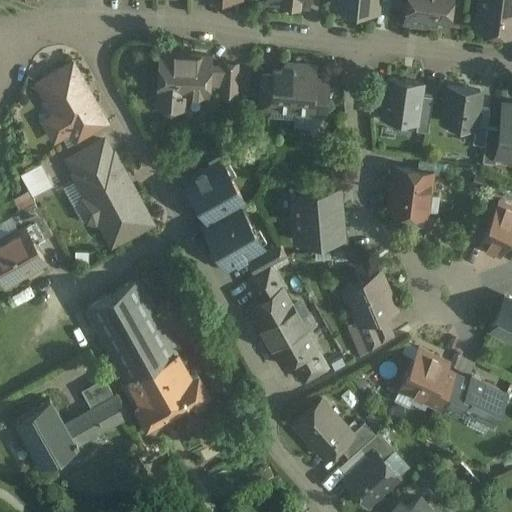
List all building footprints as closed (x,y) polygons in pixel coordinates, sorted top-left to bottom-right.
[(377,0),(334,0),(334,2),(337,6),(376,10),(377,0)] [(407,0),(405,19),(447,24),(449,0),(407,0)] [(511,0),(479,0),(479,11),(473,15),(472,23),(476,28),(511,32),(511,0)] [(209,56),(193,55),(190,58),(182,58),(180,55),(161,53),(157,105),(182,107),(183,94),(206,95),(207,84),(221,85),(223,66),(208,65),(209,56)] [(87,89),(72,63),(37,83),(56,118),(48,122),(47,128),(52,137),(58,139),(70,132),(76,142),(90,134),(84,123),(86,122),(85,119),(100,111),(99,109),(97,110),(86,90),(87,89)] [(315,65),(289,63),(288,70),(274,68),(274,76),(271,108),(272,108),(324,112),(327,79),(314,78),(315,65)] [(238,64),(223,64),(223,66),(221,85),(221,96),(236,97),(238,64)] [(274,76),(261,75),(257,109),(271,110),(272,108),(271,108),(274,76)] [(423,83),(387,78),(382,117),(417,123),(417,122),(421,95),(423,83)] [(480,91),(448,86),(442,123),(475,127),(478,107),(480,91)] [(433,96),(421,95),(417,122),(417,123),(416,130),(428,132),(433,96)] [(511,104),(503,103),(499,130),(495,157),(496,157),(511,158),(511,104)] [(490,109),(478,107),(475,127),(472,144),(485,145),(487,128),(490,109)] [(100,111),(85,119),(86,122),(84,123),(90,134),(107,124),(100,111)] [(499,130),(487,128),(485,145),(482,162),(495,164),(496,157),(495,157),(499,130)] [(243,146),(237,134),(225,141),(225,142),(231,153),(243,146)] [(103,141),(69,159),(77,174),(111,155),(103,141)] [(225,142),(204,153),(211,164),(231,153),(225,142)] [(127,180),(113,154),(111,155),(77,174),(75,174),(88,198),(84,201),(82,206),(89,219),(90,220),(95,221),(99,219),(112,243),(150,223),(132,189),(130,190),(125,181),(127,180)] [(444,162),(418,158),(417,170),(431,172),(431,173),(437,174),(443,172),(444,162)] [(245,203),(220,160),(184,180),(208,222),(209,223),(239,206),(245,203)] [(45,162),(27,170),(37,192),(54,185),(45,162)] [(417,170),(395,167),(389,210),(425,215),(429,188),(432,186),(433,179),(430,176),(431,173),(431,172),(417,170)] [(330,178),(294,181),(295,192),(331,190),(330,178)] [(331,190),(291,193),(293,217),(341,213),(339,189),(331,190)] [(511,224),(511,206),(499,201),(478,244),(499,254),(504,242),(511,224)] [(34,202),(11,216),(19,230),(24,226),(34,244),(52,234),(34,202)] [(239,206),(209,223),(208,222),(203,225),(227,268),(263,248),(239,206)] [(341,213),(293,217),(295,241),(311,240),(343,237),(343,236),(341,213)] [(19,230),(0,240),(0,272),(6,283),(44,261),(34,244),(24,226),(19,230)] [(343,237),(311,240),(312,252),(348,249),(347,236),(343,236),(343,237)] [(279,244),(267,251),(274,262),(274,263),(286,256),(279,244)] [(268,251),(247,263),(253,274),(274,262),(268,251)] [(270,266),(247,278),(259,301),(282,288),(270,266)] [(152,269),(87,307),(127,379),(176,351),(141,288),(158,279),(152,269)] [(396,308),(381,274),(357,285),(352,283),(345,286),(343,292),(345,299),(349,301),(359,323),(360,323),(383,313),(396,308)] [(259,301),(249,306),(266,336),(299,318),(282,288),(259,301)] [(511,300),(505,297),(490,329),(511,339),(511,300)] [(360,323),(365,336),(370,349),(392,336),(383,313),(360,323)] [(299,318),(266,336),(282,365),(292,360),(316,347),(299,318)] [(363,353),(370,349),(365,336),(357,340),(363,353)] [(316,347),(292,360),(303,379),(326,366),(316,347)] [(448,361),(419,348),(400,387),(428,401),(444,368),(444,369),(448,361)] [(127,379),(121,383),(146,427),(208,393),(197,372),(190,376),(176,351),(127,379)] [(444,369),(444,368),(428,401),(439,406),(455,374),(444,369)] [(455,374),(439,406),(455,414),(458,407),(457,406),(469,381),(455,374)] [(104,377),(81,390),(94,413),(116,400),(104,377)] [(506,393),(471,377),(469,381),(457,406),(458,407),(492,422),(506,393)] [(94,413),(66,428),(50,399),(15,418),(42,466),(77,447),(76,445),(129,415),(119,398),(116,400),(94,413)] [(352,433),(321,399),(295,423),(325,458),(338,446),(352,433)] [(375,433),(364,421),(352,433),(338,446),(348,457),(359,448),(375,433)] [(409,434),(397,428),(392,439),(404,445),(409,434)] [(375,433),(359,448),(368,458),(376,451),(376,450),(383,459),(395,449),(378,431),(375,433)] [(383,459),(376,451),(344,479),(365,502),(374,494),(376,497),(398,476),(383,459)] [(432,511),(420,497),(403,511),(432,511)]
